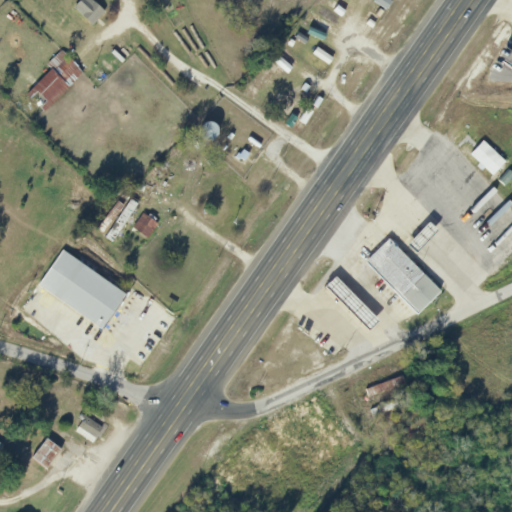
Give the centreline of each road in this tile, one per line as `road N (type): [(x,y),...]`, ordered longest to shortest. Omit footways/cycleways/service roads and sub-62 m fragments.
road 1 (trunk): [(103,511),(465,0)]
road 2 (residential): [(181,401),(252,412),(511,290)]
road 3 (residential): [(0,350),(181,401)]
road 4 (residential): [(318,382),(409,511)]
